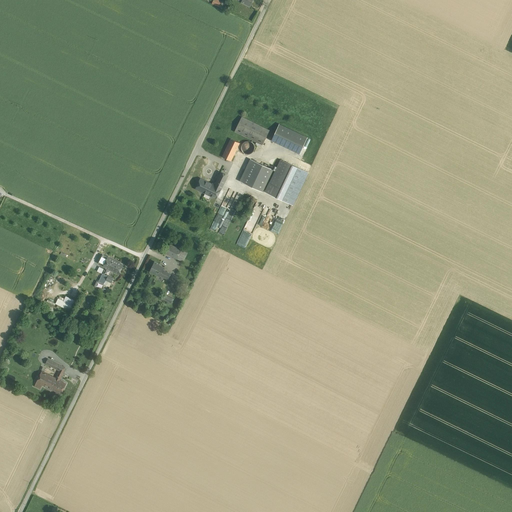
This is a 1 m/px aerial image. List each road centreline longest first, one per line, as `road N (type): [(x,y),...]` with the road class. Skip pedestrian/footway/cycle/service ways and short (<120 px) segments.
road 1 (unclassified): [(268,0),(142,256)]
road 2 (unclassified): [(142,256),(19,511)]
road 3 (unclassified): [(142,256),(9,194)]
